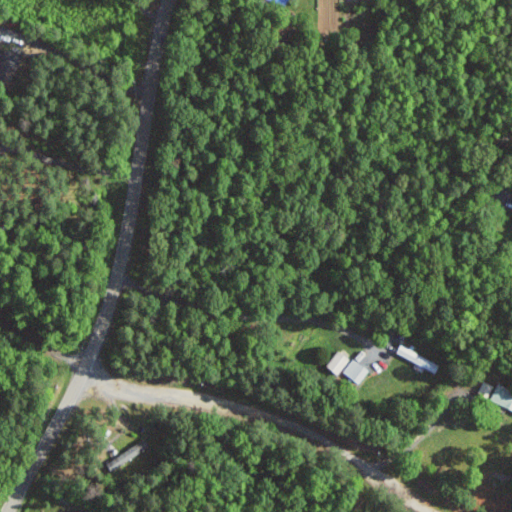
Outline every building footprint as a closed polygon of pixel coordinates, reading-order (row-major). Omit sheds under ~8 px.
[(398,353),(428,370),(433,361),(402,345),(398,353)] [(339,375),(351,359),(340,350),(328,366),(339,375)] [(361,384),(370,370),(354,358),(344,372),(361,384)] [(511,409),(511,391),(497,385),(490,401),(511,409)] [(153,449),(149,440),(108,460),(112,469),(153,449)]
